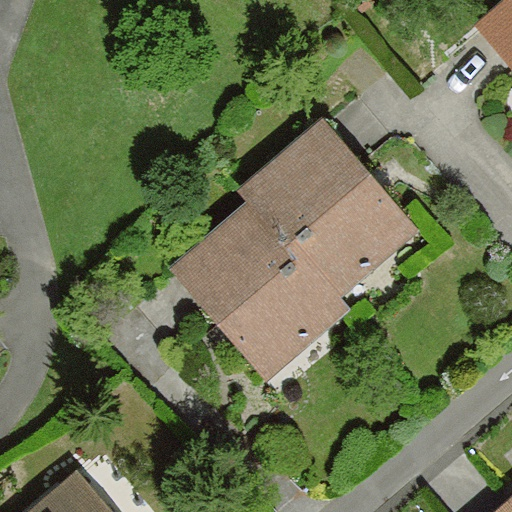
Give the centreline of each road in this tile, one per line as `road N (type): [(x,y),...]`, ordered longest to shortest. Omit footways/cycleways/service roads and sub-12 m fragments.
road 1 (residential): [(0,418),(33,361),(42,313),(39,269),(0,131)]
road 2 (residential): [(511,382),(359,511)]
